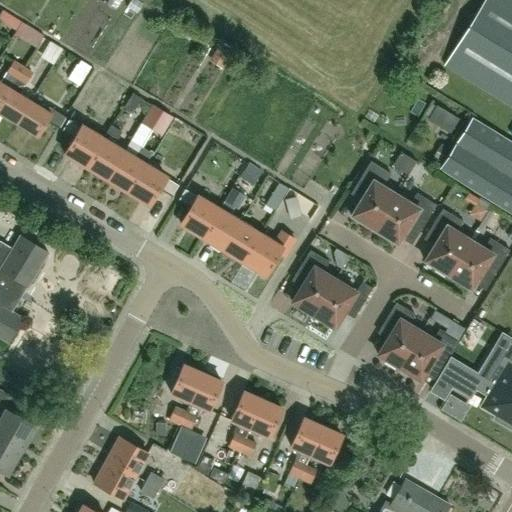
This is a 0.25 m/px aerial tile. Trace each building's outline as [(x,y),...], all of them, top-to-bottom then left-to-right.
[(112,0),(110,3),(117,11),(130,0),(112,0)] [(483,0),(443,65),(511,107),(511,1),(509,0),(483,0)] [(0,16),(18,34),(25,26),(7,9),(0,16)] [(54,64),(63,50),(51,42),(42,57),(54,64)] [(14,60),(6,73),(0,81),(0,103),(24,66),(14,60)] [(68,79),(79,86),(88,72),(77,65),(68,79)] [(0,103),(0,114),(16,124),(27,106),(30,100),(18,93),(24,84),(25,85),(33,72),(24,66),(0,103)] [(30,100),(27,106),(16,124),(36,137),(46,121),(59,129),(66,117),(45,104),(42,108),(30,100)] [(173,117),(165,112),(165,111),(155,105),(143,124),(163,135),(173,117)] [(444,109),(434,128),(447,134),(457,115),(444,109)] [(511,214),(511,143),(471,118),(440,169),(511,214)] [(87,168),(104,141),(69,120),(62,131),(74,139),(65,154),(87,168)] [(104,141),(87,168),(107,180),(124,153),(114,147),(123,132),(113,126),(104,141)] [(134,159),(124,153),(107,180),(127,192),(144,165),(150,155),(140,149),(134,159)] [(353,190),(363,196),(351,216),(374,231),(396,195),(373,181),(380,169),(370,163),(353,190)] [(178,185),(144,165),(127,192),(149,205),(159,189),(171,197),(178,185)] [(274,211),(282,201),(284,197),(289,189),(279,182),(264,205),(274,211)] [(203,238),(219,211),(184,190),(177,201),(190,208),(180,224),(203,238)] [(410,204),(396,195),(374,231),(397,245),(410,225),(420,231),(436,206),(417,194),(410,204)] [(447,276),(469,240),(457,233),(462,222),(442,210),(426,235),(437,241),(424,262),(447,276)] [(239,223),(219,211),(203,238),(223,250),(239,223)] [(223,250),(243,262),(260,235),(239,223),(223,250)] [(274,244),(260,235),(243,262),(265,276),(279,254),(284,257),(295,239),(282,231),(274,244)] [(0,335),(8,341),(21,319),(11,313),(48,252),(20,236),(12,249),(0,241),(0,335)] [(469,240),(447,276),(471,290),(483,270),(493,276),(509,251),(490,239),(484,249),(469,240)] [(292,303),(313,316),(335,280),(322,273),(328,262),(310,251),(294,277),(304,283),(292,303)] [(335,280),(313,316),(334,329),(347,309),(356,314),(372,289),(362,283),(356,293),(335,280)] [(399,368),(421,332),(408,325),(414,315),(396,303),(380,329),(390,335),(377,355),(399,368)] [(433,340),(421,332),(399,368),(420,381),(433,361),(443,367),(458,341),(439,330),(433,340)] [(504,368),(494,384),(511,395),(511,338),(503,333),(496,346),(505,352),(498,364),(504,368)] [(449,357),(441,372),(458,382),(455,388),(470,397),(475,388),(487,395),(480,406),(496,416),(494,419),(510,429),(511,425),(511,395),(494,384),(449,357)] [(170,394),(190,402),(202,374),(183,366),(170,394)] [(222,383),(202,374),(190,402),(179,425),(181,426),(189,430),(200,407),(209,411),(222,383)] [(0,419),(0,440),(20,451),(33,427),(9,413),(16,399),(0,389),(0,408),(4,411),(0,419)] [(245,439),(250,429),(262,401),(243,392),(230,420),(239,424),(229,447),(239,452),(245,439)] [(262,401),(250,429),(269,438),(282,410),(262,401)] [(179,425),(185,411),(175,406),(168,421),(179,425)] [(306,465),(310,456),(322,428),(303,419),(290,447),(299,451),(289,474),(299,479),(306,465)] [(189,430),(181,426),(169,452),(195,464),(207,437),(190,430),(189,430)] [(342,436),(322,428),(310,456),(329,465),(342,436)] [(134,476),(147,454),(120,438),(107,461),(134,476)] [(245,439),(239,452),(250,457),(256,444),(245,439)] [(0,472),(6,476),(20,451),(0,440),(0,472)] [(121,499),(134,476),(107,461),(94,483),(121,499)] [(316,469),(306,465),(299,479),(310,484),(316,469)] [(236,496),(250,502),(261,478),(247,471),(236,496)] [(150,472),(145,481),(158,489),(164,479),(150,472)] [(445,511),(449,506),(404,480),(392,500),(388,499),(380,507),(376,511),(445,511)] [(153,499),(158,489),(145,481),(139,491),(153,499)] [(124,511),(150,511),(131,501),(124,511)]
